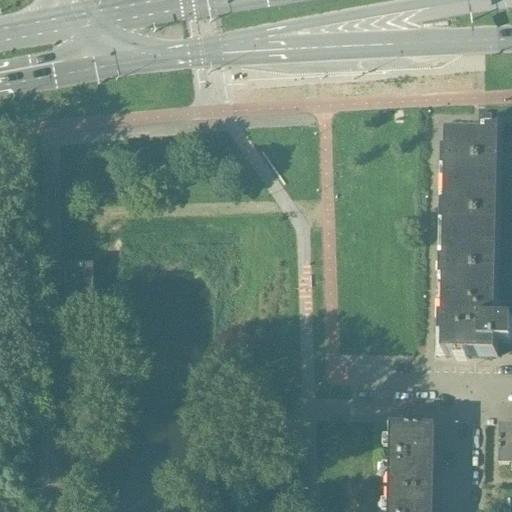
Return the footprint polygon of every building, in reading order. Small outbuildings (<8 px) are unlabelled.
[(439,144),(435,357),(498,359),(498,346),(511,346),(511,323),(498,323),(499,303),(499,302),(493,302),(498,139),(448,138),(448,144),(439,144)] [(90,265),(66,265),(62,265),(62,309),(90,309),(90,265)] [(434,425),(390,424),(388,490),(405,490),(432,490),(433,462),(434,462),(434,453),(433,453),(434,425)] [(511,426),(500,426),(499,466),(511,466),(511,426)] [(432,511),(432,490),(405,490),(388,490),(388,511),(432,511)]
